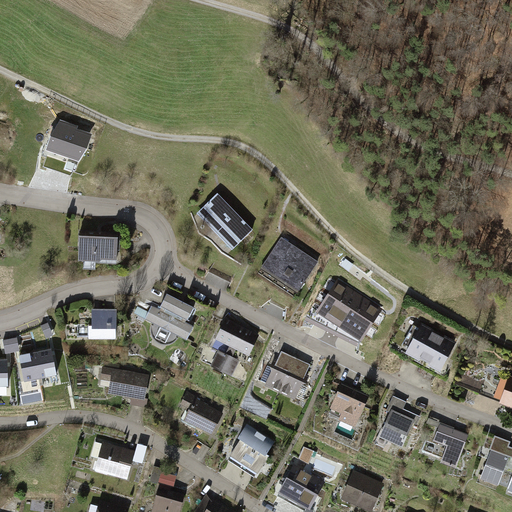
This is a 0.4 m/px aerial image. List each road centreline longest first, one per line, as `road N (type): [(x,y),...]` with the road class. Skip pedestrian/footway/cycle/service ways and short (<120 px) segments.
road 1 (residential): [(0,70),(150,137),(223,142),(260,157),(360,258),(511,345)]
road 2 (residential): [(511,431),(367,372),(164,272)]
road 3 (track): [(511,172),(396,125),(294,28),(199,0)]
road 4 (residential): [(262,511),(112,419),(0,422)]
road 5 (residential): [(164,272),(166,243),(152,225),(0,194)]
road 6 (residential): [(164,272),(0,322)]
